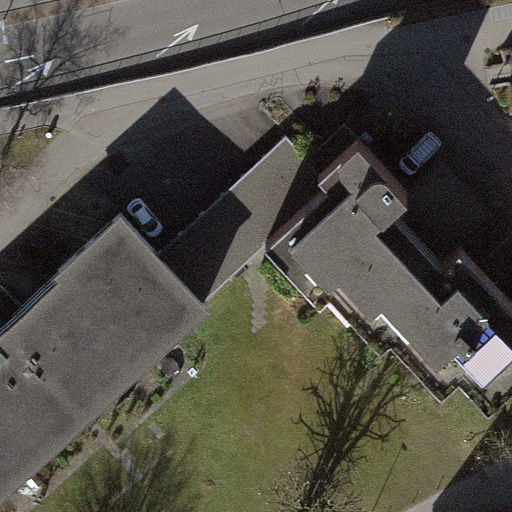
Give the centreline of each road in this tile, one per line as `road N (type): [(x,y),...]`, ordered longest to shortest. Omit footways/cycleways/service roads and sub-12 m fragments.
road 1 (residential): [(0,230),(127,105),(419,47),(511,150)]
road 2 (primary): [(0,55),(239,0)]
